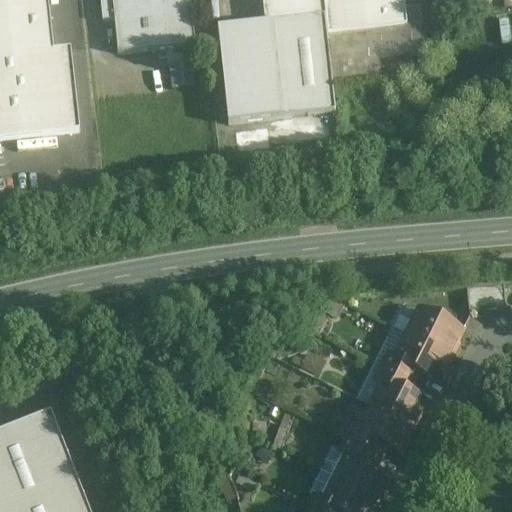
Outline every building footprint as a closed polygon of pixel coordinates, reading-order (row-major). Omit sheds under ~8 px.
[(0,0),(0,63),(54,58),(53,55),(47,0),(0,0)] [(189,0),(113,0),(114,5),(99,7),(101,25),(115,24),(118,57),(194,48),(189,0)] [(261,0),(264,28),(325,21),(326,39),(329,39),(406,31),(404,11),(403,0),(261,0)] [(406,31),(329,39),(332,66),(425,56),(420,10),(404,11),(406,31)] [(326,39),(325,21),(264,28),(217,33),(228,127),(335,116),(326,39)] [(54,58),(0,63),(0,144),(79,135),(70,53),(53,55),(54,58)] [(503,289),(466,293),(468,315),(505,311),(503,289)] [(407,338),(450,359),(462,335),(419,313),(407,338)] [(394,363),(419,376),(438,385),(450,359),(407,338),(395,361),(394,363)] [(382,371),(414,387),(419,376),(394,363),(395,361),(388,357),(382,371)] [(383,385),(408,397),(414,387),(382,371),(375,383),(382,387),(383,385)] [(371,410),(414,431),(426,406),(408,397),(383,385),(382,387),(371,410)] [(371,410),(359,432),(359,435),(387,449),(402,456),(414,431),(371,410)] [(0,436),(0,511),(87,511),(51,417),(0,436)] [(346,442),(378,458),(382,460),(387,449),(359,435),(359,432),(356,431),(350,433),(346,442)] [(347,457),(373,469),(378,458),(346,442),(339,455),(346,459),(347,457)] [(335,481),(378,503),(391,478),(373,469),(347,457),(346,459),(335,481)] [(323,506),(334,511),(373,511),(378,503),(335,481),(324,504),(323,506)] [(307,511),(334,511),(323,506),(324,504),(314,499),(307,511)]
